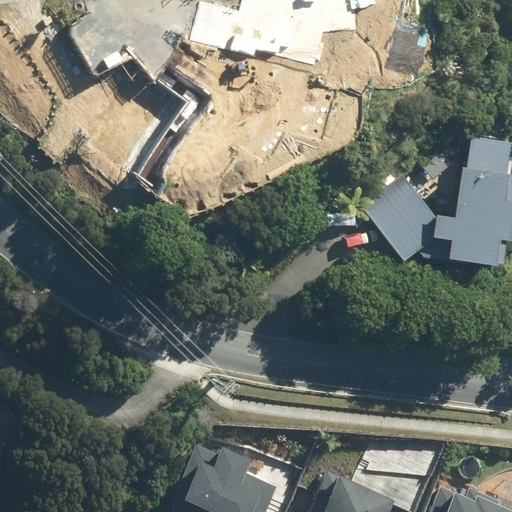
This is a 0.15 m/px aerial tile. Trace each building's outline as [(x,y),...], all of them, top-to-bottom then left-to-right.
[(151,113),(170,104),(192,149),(222,135),(231,153),(263,137),(257,127),(263,113),(284,102),(287,90),(283,78),(276,70),(269,65),(257,65),(247,68),(230,78),(223,80),(211,53),(238,40),(216,0),(212,0),(186,17),(184,13),(136,35),(155,74),(136,83),(151,113)] [(403,173),(363,205),(405,258),(419,248),(426,256),(454,259),(455,253),(502,259),(511,189),(511,167),(510,168),(511,148),(511,138),(473,135),(470,161),(466,161),(459,213),(434,209),(403,173)] [(267,511),(278,487),(246,473),(252,460),(223,448),(220,454),(199,445),(168,511),(267,511)] [(386,511),(392,499),(324,470),(312,499),(323,503),(319,511),(386,511)] [(511,511),(436,485),(426,511),(511,511)]
